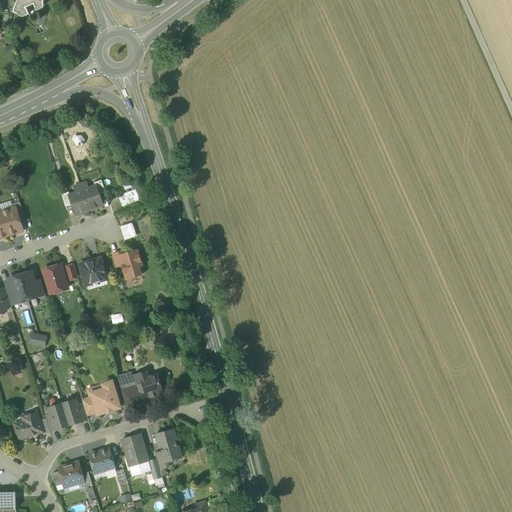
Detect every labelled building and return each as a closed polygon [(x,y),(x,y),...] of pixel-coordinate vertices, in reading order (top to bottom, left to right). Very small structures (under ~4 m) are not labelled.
[(44,0),(17,0),(16,5),(14,6),(15,8),(13,12),(19,14),(19,15),(20,15),(21,16),(22,16),(23,17),(25,17),(30,14),(27,8),(34,5),(37,11),(43,8),(44,7),(44,6),(45,4),(44,3),(44,2),(44,0)] [(74,137),(79,145),(87,140),(82,132),(74,137)] [(102,180),(94,182),(96,186),(99,194),(106,192),(102,180)] [(96,186),(83,191),(89,210),(103,205),(99,194),(96,186)] [(117,196),(121,206),(138,198),(133,189),(117,196)] [(70,195),(73,204),(77,214),(89,210),(83,191),(70,195)] [(69,192),(62,194),(66,207),(73,204),(70,195),(69,192)] [(20,202),(12,204),(13,209),(16,208),(19,218),(25,216),(20,202)] [(13,209),(2,212),(8,235),(23,230),(19,218),(16,208),(13,209)] [(0,212),(0,237),(8,235),(2,212),(0,212)] [(121,224),(125,238),(137,234),(132,220),(121,224)] [(124,254),(120,255),(123,265),(127,278),(140,274),(138,267),(142,265),(138,250),(124,254)] [(123,251),(114,254),(117,267),(123,265),(120,255),(124,254),(123,251)] [(102,259),(82,265),(87,284),(107,278),(102,259)] [(59,265),(45,270),(52,293),(69,288),(63,268),(60,269),(59,265)] [(77,277),(74,265),(68,267),(71,279),(77,277)] [(35,282),(32,271),(21,274),(29,299),(39,296),(40,296),(35,282)] [(21,274),(10,278),(13,288),(17,302),(18,302),(18,303),(29,299),(21,274)] [(41,280),(35,282),(40,296),(45,294),(41,280)] [(7,290),(6,288),(0,289),(6,306),(12,304),(7,290)] [(17,302),(13,288),(7,290),(12,304),(17,302)] [(124,311),(113,314),(114,322),(125,320),(124,311)] [(49,338),(32,334),(30,346),(46,350),(49,338)] [(82,358),(77,352),(72,356),(78,362),(82,358)] [(158,373),(145,377),(144,372),(133,375),(141,401),(156,396),(154,392),(163,389),(158,373)] [(113,381),(104,383),(105,388),(92,392),(93,396),(98,412),(99,414),(121,407),(113,381)] [(134,385),(122,389),(127,405),(139,402),(134,385)] [(93,396),(83,399),(88,415),(98,412),(93,396)] [(76,399),(63,403),(70,424),(83,420),(78,405),(76,399)] [(63,403),(50,407),(51,413),(52,413),(56,428),(57,429),(70,424),(63,403)] [(78,405),(83,420),(89,418),(88,415),(84,403),(78,405)] [(38,411),(26,415),(27,420),(16,423),(21,438),(43,431),(44,431),(40,420),(38,411)] [(51,413),(45,415),(46,418),(50,430),(56,428),(52,413),(51,413)] [(46,418),(40,420),(44,431),(43,431),(44,435),(51,433),(50,430),(46,418)] [(174,430),(158,434),(163,451),(165,460),(166,459),(181,455),(174,430)] [(142,433),(122,439),(130,466),(150,460),(142,433)] [(104,450),(90,454),(95,470),(106,467),(107,469),(115,467),(111,452),(105,454),(104,450)] [(163,451),(156,453),(157,458),(161,469),(168,466),(166,459),(165,460),(163,451)] [(157,458),(150,460),(155,479),(163,477),(161,469),(157,458)] [(79,461),(60,467),(61,470),(64,483),(65,485),(81,480),(84,479),(82,473),(79,461)] [(124,468),(116,471),(120,482),(128,479),(124,468)] [(61,470),(53,473),(57,485),(64,483),(61,470)] [(89,471),(82,473),(84,479),(81,480),(83,486),(93,483),(89,471)] [(0,509),(3,509),(17,509),(16,492),(0,491),(0,509)] [(210,511),(207,500),(196,503),(198,507),(199,507),(200,511),(210,511)]
